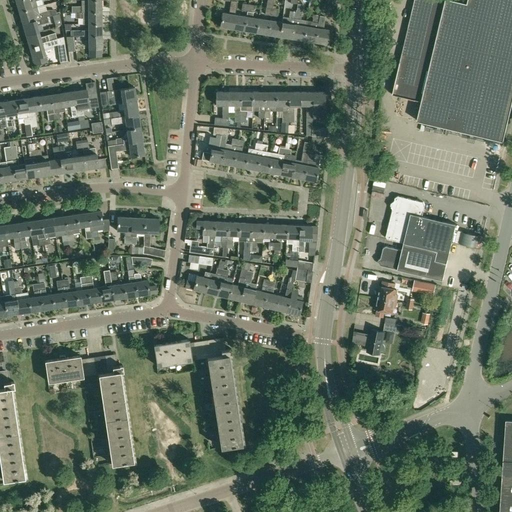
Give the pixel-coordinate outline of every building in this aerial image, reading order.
[(16,0),(15,0),(19,12),(37,7),(36,1),(39,0),(16,0)] [(72,12),(76,12),(101,12),(101,0),(81,0),(81,6),(72,7),(72,12)] [(236,0),(223,0),(231,1),(229,14),(222,13),(220,27),(232,29),(234,15),(236,0)] [(414,0),(392,94),(421,101),(445,0),(414,0)] [(454,0),(445,0),(421,101),(417,121),(503,141),(511,103),(511,0),(467,0),(467,3),(454,0)] [(248,5),(247,12),(246,17),(244,31),(256,33),(258,19),(252,18),(254,6),(248,5)] [(39,13),(37,7),(19,12),(22,24),(47,17),(51,16),(49,10),(39,13)] [(291,38),(303,40),(306,21),(300,20),(302,12),(296,10),(296,13),(295,12),(291,38)] [(280,36),(291,38),(295,12),(290,11),(289,18),(283,17),(282,22),(280,36)] [(102,24),(101,12),(76,12),(76,19),(82,19),(82,24),(88,24),(102,24)] [(232,29),(244,31),(246,17),(234,15),(232,29)] [(303,40),(315,42),(318,23),(317,23),(318,16),(314,15),(312,22),(306,21),(303,40)] [(329,30),(326,29),(323,29),(325,17),(319,16),(318,23),(315,42),(326,44),(327,44),(329,30)] [(47,17),(22,24),(26,35),(39,32),(37,25),(49,22),(47,17)] [(256,33),(268,34),(270,21),(258,19),(256,33)] [(282,22),(270,21),(268,34),(280,36),(282,22)] [(71,36),(77,36),(89,36),(102,35),(102,24),(88,24),(89,30),(77,30),(71,30),(71,36)] [(26,35),(29,47),(42,43),(57,39),(55,33),(40,37),(39,32),(26,35)] [(88,48),(89,48),(89,56),(101,56),(101,48),(102,48),(102,35),(89,36),(88,42),(88,48)] [(45,55),(44,48),(57,44),(58,53),(66,52),(63,37),(57,39),(42,43),(29,47),(33,58),(35,65),(47,61),(45,55)] [(75,50),(74,43),(67,44),(68,51),(75,50)] [(102,106),(122,103),(137,101),(135,87),(115,90),(116,96),(108,98),(107,91),(100,92),(102,106)] [(86,89),(74,91),(76,104),(77,110),(78,117),(78,121),(80,121),(81,130),(89,128),(88,121),(85,122),(84,116),(83,109),(98,106),(96,93),(86,94),(86,89)] [(62,92),(64,106),(70,105),(72,117),(78,117),(77,110),(76,104),(74,91),(62,92)] [(53,113),(54,120),(57,120),(60,119),(59,112),(65,111),(64,106),(62,92),(50,94),(52,108),(53,113)] [(228,105),(228,92),(216,92),(216,105),(222,105),(222,118),(215,117),(214,123),(214,124),(228,126),(228,105)] [(234,122),(240,122),(241,92),(228,92),(228,105),(234,105),(234,122)] [(252,111),(253,92),(241,92),(240,122),(246,122),(246,111),(252,111)] [(253,92),(252,111),(258,111),(258,118),(264,118),(264,92),(253,92)] [(264,92),(264,118),(270,118),(270,111),(276,111),(276,105),(277,92),(264,92)] [(288,92),(277,92),(276,105),(276,111),(282,111),(282,122),(288,122),(288,92)] [(288,92),(288,122),(294,122),(294,105),(300,105),(300,92),(288,92)] [(306,118),(312,118),(312,114),(312,106),(313,92),(300,92),(300,105),(306,105),(306,118)] [(313,92),(312,106),(312,114),(312,118),(318,118),(318,105),(324,106),(324,104),(330,104),(331,92),(324,92),(313,92)] [(50,121),(54,120),(53,113),(52,108),(50,94),(38,96),(40,110),(47,109),(48,121),(50,121)] [(37,127),(36,123),(35,116),(34,111),(40,110),(38,96),(26,98),(30,124),(31,128),(37,127)] [(26,98),(14,99),(17,118),(24,117),(25,125),(30,124),(26,98)] [(11,119),(17,118),(14,99),(3,101),(5,115),(5,120),(7,127),(12,127),(11,119)] [(139,114),(137,101),(122,103),(124,116),(139,114)] [(139,114),(124,116),(119,117),(110,118),(111,125),(125,123),(126,130),(141,128),(139,114)] [(92,133),(103,132),(101,121),(91,123),(92,133)] [(326,137),(327,127),(312,126),(312,136),(326,137)] [(210,161),(221,163),(225,143),(228,128),(214,127),(213,134),(220,135),(218,148),(212,147),(211,153),(203,152),(201,159),(209,161),(210,161)] [(116,140),(107,141),(108,145),(128,143),(143,141),(141,128),(126,130),(127,137),(115,138),(116,140)] [(323,145),(323,137),(313,136),(312,143),(323,145)] [(221,163),(232,165),(237,139),(232,138),(231,144),(225,143),(221,163)] [(87,139),(82,140),(86,169),(98,167),(97,160),(96,153),(95,148),(89,148),(88,143),(87,139)] [(244,168),(247,153),(241,152),(244,141),(237,139),(232,165),(244,168)] [(76,141),(76,144),(77,151),(78,156),(72,157),(74,171),(86,169),(82,140),(76,141)] [(145,154),(143,141),(128,143),(108,145),(111,171),(112,171),(111,171),(111,169),(118,168),(116,151),(129,149),(130,157),(145,154)] [(244,168),(256,170),(261,141),(257,141),(257,143),(256,143),(254,149),(248,148),(247,153),(244,168)] [(268,172),(271,152),(266,151),(268,145),(262,144),(262,142),(261,141),(256,170),(268,172)] [(291,177),(303,179),(309,149),(310,143),(304,142),(300,163),(294,162),(291,177)] [(291,177),(294,162),(295,156),(289,155),(290,149),(289,149),(290,144),(286,143),(285,148),(280,174),(291,177)] [(35,157),(36,162),(38,176),(50,175),(48,160),(47,154),(41,155),(40,150),(37,150),(36,144),(33,144),(34,151),(35,157)] [(6,166),(0,167),(2,182),(14,180),(11,161),(9,146),(4,147),(5,155),(6,162),(6,166)] [(13,146),(9,146),(11,161),(14,180),(26,178),(24,164),(18,165),(17,160),(16,153),(15,146),(13,146)] [(64,146),(58,147),(59,154),(62,173),(74,171),(72,157),(65,158),(65,153),(64,146)] [(50,175),(62,173),(59,154),(58,147),(52,148),(53,155),(54,159),(48,160),(50,175)] [(271,152),(268,172),(280,174),(285,148),(279,147),(278,154),(271,152)] [(319,162),(312,161),(314,150),(309,149),(303,179),(315,181),(318,167),(319,162)] [(195,159),(193,166),(200,167),(202,160),(195,159)] [(38,176),(36,162),(24,164),(26,178),(38,176)] [(393,206),(391,206),(393,209),(386,234),(386,236),(388,239),(404,243),(449,253),(456,224),(438,220),(422,216),(425,205),(423,202),(413,199),(398,196),(395,197),(394,201),(392,202),(394,204),(393,206)] [(101,210),(88,212),(90,225),(91,231),(92,238),(98,237),(97,230),(104,229),(104,232),(109,231),(110,219),(102,220),(101,210)] [(88,212),(76,214),(78,227),(84,226),(90,225),(88,212)] [(76,214),(65,216),(67,229),(67,234),(68,241),(69,244),(69,246),(74,246),(73,241),(74,240),(73,234),(79,233),(78,227),(76,214)] [(65,216),(53,217),(55,231),(56,236),(61,235),(67,234),(67,229),(65,216)] [(117,216),(117,224),(117,230),(124,230),(124,243),(125,243),(125,246),(130,246),(131,217),(117,216)] [(56,236),(55,231),(53,217),(41,219),(45,245),(46,245),(50,244),(49,237),(56,236)] [(145,218),(131,217),(130,246),(129,253),(133,253),(134,244),(136,244),(137,231),(144,231),(145,218)] [(158,218),(145,218),(144,231),(143,249),(143,253),(147,254),(164,257),(165,250),(164,250),(158,249),(148,246),(149,232),(152,232),(158,233),(158,218)] [(45,245),(41,219),(29,221),(31,234),(37,233),(39,246),(42,245),(45,245)] [(215,221),(203,221),(196,220),(196,228),(203,228),(202,234),(205,234),(209,234),(208,243),(208,247),(206,247),(201,246),(200,253),(209,255),(213,255),(213,247),(214,235),(215,221)] [(31,234),(29,221),(17,223),(21,248),(26,247),(25,235),(31,234)] [(225,257),(227,222),(215,221),(214,235),(221,235),(220,247),(223,247),(222,257),(225,257)] [(238,236),(239,222),(227,222),(225,257),(228,257),(228,248),(232,248),(232,236),(238,236)] [(251,223),(239,222),(238,236),(238,241),(244,241),(244,251),(249,252),(251,223)] [(17,223),(5,225),(7,238),(13,237),(15,249),(21,248),(17,223)] [(262,242),(262,237),(263,224),(251,223),(249,252),(256,252),(256,249),(256,242),(262,242)] [(262,237),(274,238),(275,224),(263,224),(262,237)] [(275,224),(274,238),(286,238),(287,225),(275,224)] [(298,251),(299,225),(287,225),(286,238),(292,239),(292,251),(298,251)] [(308,247),(315,248),(317,240),(316,240),(317,226),(311,226),(299,225),(298,251),(304,251),(305,239),(308,239),(308,247)] [(382,263),(381,265),(415,273),(443,280),(444,276),(449,253),(404,243),(402,250),(386,246),(383,248),(381,258),(379,259),(379,260),(380,259),(382,263)] [(132,264),(137,264),(150,266),(152,259),(146,257),(131,256),(132,264)] [(212,258),(199,256),(198,263),(211,265),(212,258)] [(298,260),(297,268),(297,269),(312,271),(312,269),(313,265),(313,263),(298,260)] [(228,298),(239,300),(247,270),(248,263),(246,263),(244,270),(241,269),(237,285),(232,284),(231,283),(228,298)] [(205,292),(216,295),(219,281),(221,276),(222,269),(217,267),(215,274),(209,273),(208,278),(205,292)] [(128,297),(137,296),(134,274),(133,269),(128,270),(127,270),(129,283),(123,283),(125,298),(128,297)] [(216,295),(228,298),(231,283),(232,284),(233,278),(227,277),(229,270),(222,269),(221,276),(219,281),(216,295)] [(311,282),(312,271),(297,269),(295,280),(299,280),(303,281),(307,282),(311,282)] [(99,287),(101,301),(113,299),(111,285),(111,280),(110,273),(109,270),(103,271),(106,286),(99,287)] [(239,300),(251,303),(254,289),(255,289),(256,284),(250,283),(253,272),(249,271),(247,270),(239,300)] [(208,278),(209,273),(205,272),(204,277),(191,274),(189,274),(187,280),(185,287),(193,289),(193,290),(193,289),(194,289),(205,292),(208,278)] [(42,310),(54,308),(52,294),(46,295),(44,283),(45,283),(43,273),(37,274),(39,283),(38,284),(42,310)] [(138,273),(134,274),(137,296),(148,294),(149,294),(157,293),(156,285),(148,286),(147,280),(141,281),(140,274),(138,273)] [(78,304),(90,303),(86,276),(80,277),(82,290),(76,290),(78,304)] [(90,303),(101,301),(99,287),(93,288),(91,276),(86,276),(90,303)] [(284,296),(278,295),(274,309),(286,312),(290,298),(292,290),(294,278),(291,278),(289,277),(284,296)] [(62,280),(66,306),(78,304),(76,290),(75,287),(69,288),(67,279),(64,280),(62,280)] [(10,295),(3,296),(6,315),(18,313),(16,299),(13,282),(13,280),(8,281),(9,288),(10,295)] [(54,308),(66,306),(62,280),(60,280),(57,281),(56,281),(58,293),(52,294),(54,308)] [(263,306),(274,309),(278,295),(273,294),(272,294),(275,282),(269,280),(267,288),(266,292),(263,306)] [(413,289),(413,290),(433,294),(435,284),(415,280),(413,289)] [(18,313),(30,312),(28,297),(27,292),(21,293),(20,286),(19,286),(19,281),(18,281),(13,282),(16,299),(18,313)] [(380,286),(378,298),(397,301),(398,295),(396,294),(397,289),(394,289),(395,283),(382,281),(381,286),(380,286)] [(113,299),(125,298),(123,283),(111,285),(113,299)] [(30,312),(42,310),(38,284),(33,284),(34,297),(28,297),(30,312)] [(261,291),(255,289),(254,289),(251,303),(263,306),(266,292),(267,288),(262,286),(261,291)] [(298,315),(299,314),(302,301),(303,298),(296,296),(297,292),(292,290),(290,298),(286,312),(298,315)] [(397,301),(378,298),(376,309),(377,309),(376,315),(383,317),(384,311),(392,312),(393,307),(396,308),(397,301)] [(430,314),(423,313),(421,323),(428,324),(430,314)] [(396,325),(385,323),(384,330),(400,332),(405,333),(406,326),(396,325)] [(369,347),(369,352),(368,352),(380,354),(381,350),(382,350),(383,350),(384,349),(384,346),(384,345),(383,344),(382,343),(384,332),(371,329),(368,347),(369,347)] [(422,331),(417,331),(415,335),(418,339),(423,339),(425,335),(422,331)] [(215,339),(213,340),(215,357),(209,357),(207,358),(218,432),(220,447),(242,444),(228,356),(232,355),(231,348),(230,348),(230,349),(224,350),(223,338),(216,339),(215,339)] [(192,360),(203,358),(201,342),(189,343),(189,339),(187,339),(174,341),(173,339),(168,340),(168,342),(155,344),(153,344),(155,352),(155,358),(157,366),(192,361),(192,360)] [(213,340),(207,341),(209,357),(215,357),(213,340)] [(203,358),(207,358),(209,357),(207,341),(201,342),(203,358)] [(107,373),(101,374),(99,374),(111,464),(133,461),(120,372),(124,371),(123,365),(117,366),(115,354),(105,356),(107,373)] [(84,376),(94,375),(92,358),(81,359),(81,355),(66,357),(66,355),(60,356),(60,358),(45,360),(48,382),(84,377),(84,376)] [(107,373),(105,356),(99,357),(101,374),(107,373)] [(94,375),(99,374),(101,374),(99,357),(92,358),(94,375)] [(6,371),(0,371),(0,461),(3,480),(24,477),(21,457),(11,388),(15,387),(14,381),(8,382),(6,371)] [(506,431),(503,474),(500,511),(511,511),(511,419),(506,420),(506,431)]
